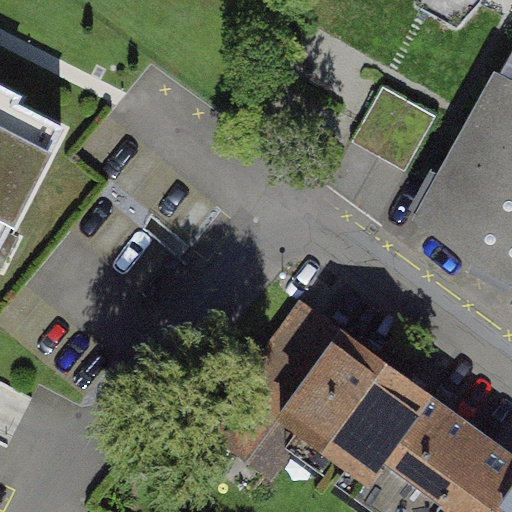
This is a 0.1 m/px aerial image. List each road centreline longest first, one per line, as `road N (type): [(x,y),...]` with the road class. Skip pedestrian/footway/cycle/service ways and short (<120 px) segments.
road 1 (residential): [(279,196),(45,511)]
road 2 (residential): [(511,371),(279,196)]
road 3 (residential): [(279,196),(145,90)]
